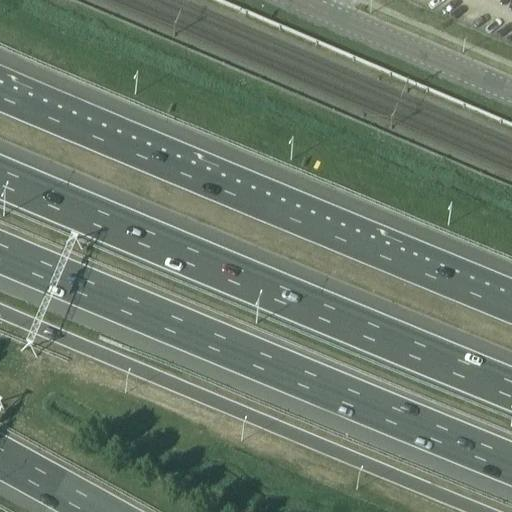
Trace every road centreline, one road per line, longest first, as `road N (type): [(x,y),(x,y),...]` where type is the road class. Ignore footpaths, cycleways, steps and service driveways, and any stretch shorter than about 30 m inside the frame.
road 1 (motorway): [(511,392),(0,176)]
road 2 (motorway): [(511,303),(0,93)]
road 3 (motorway): [(0,254),(511,464)]
road 4 (motorway): [(0,312),(483,511)]
road 5 (secondary): [(511,94),(292,0)]
